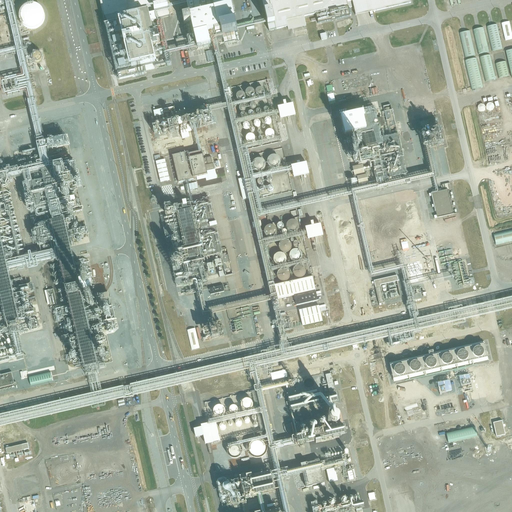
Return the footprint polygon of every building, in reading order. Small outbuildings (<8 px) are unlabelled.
[(68,161),(52,165),(48,151),(47,151),(38,110),(29,70),(35,69),(34,65),(38,64),(38,63),(39,62),(40,61),(41,60),(41,59),(41,58),(41,56),(40,55),(39,54),(37,54),(36,54),(35,55),(34,56),(33,57),(26,59),(24,50),(27,50),(31,48),(28,38),(22,39),(12,0),(0,0),(0,11),(5,11),(5,8),(2,9),(2,7),(6,6),(15,48),(0,51),(0,57),(17,54),(22,76),(21,76),(0,80),(0,85),(2,96),(3,96),(3,97),(4,97),(25,92),(25,91),(26,92),(28,101),(30,112),(39,149),(23,153),(23,156),(28,155),(28,157),(32,156),(32,158),(28,159),(30,168),(8,173),(6,165),(2,166),(2,165),(0,165),(0,320),(5,319),(6,324),(0,325),(0,328),(2,328),(3,330),(0,330),(0,338),(1,338),(0,336),(10,333),(10,336),(12,336),(13,336),(14,340),(9,341),(7,343),(0,344),(0,350),(15,347),(18,358),(25,356),(20,334),(28,332),(27,327),(29,327),(30,332),(37,330),(38,330),(38,329),(40,328),(38,320),(33,321),(32,319),(28,320),(28,318),(37,317),(36,309),(31,310),(27,294),(32,292),(32,293),(35,292),(33,283),(30,284),(30,285),(23,287),(22,281),(23,281),(22,279),(10,282),(8,273),(28,269),(28,270),(28,271),(29,271),(30,271),(38,269),(39,268),(39,267),(38,266),(60,261),(66,289),(61,291),(63,300),(68,299),(70,308),(55,311),(56,323),(65,322),(74,365),(83,363),(84,370),(85,370),(86,375),(88,375),(90,383),(90,384),(90,385),(92,394),(102,392),(100,382),(99,382),(99,381),(97,373),(99,372),(98,367),(99,367),(97,357),(100,356),(102,362),(107,360),(104,348),(106,347),(106,346),(108,346),(105,337),(102,338),(101,334),(104,334),(104,330),(102,331),(101,326),(90,329),(89,323),(102,320),(103,323),(115,320),(112,306),(110,306),(109,301),(111,300),(109,293),(97,296),(101,309),(86,312),(84,301),(94,299),(91,286),(81,288),(78,277),(87,275),(85,264),(76,266),(70,239),(88,235),(86,228),(70,232),(68,225),(76,222),(74,213),(84,211),(82,206),(77,207),(75,196),(64,199),(62,193),(69,191),(68,186),(75,185),(74,183),(80,181),(76,163),(69,165),(68,161)] [(99,0),(106,25),(119,81),(146,74),(145,68),(154,66),(154,68),(172,64),(162,19),(170,17),(166,0),(99,0)] [(229,0),(185,0),(189,16),(183,18),(184,25),(191,23),(194,36),(187,38),(189,44),(190,47),(192,47),(192,48),(197,47),(197,48),(213,45),(215,44),(215,43),(216,43),(224,41),(224,43),(236,40),(234,33),(237,33),(229,0)] [(268,0),(269,0),(262,2),(269,32),(288,27),(289,31),(306,27),(304,17),(316,15),(318,24),(349,17),(349,9),(353,8),(356,16),(411,4),(409,0),(268,0)] [(34,29),(38,27),(41,25),(43,22),(44,18),(44,15),(42,11),(40,9),(37,7),(34,6),(30,6),(27,7),(24,10),(22,13),(21,17),(21,21),(23,25),(26,27),(30,29),(34,29)] [(511,36),(509,22),(501,24),(505,41),(511,39),(511,36)] [(497,25),(486,28),(492,52),(502,50),(497,25)] [(483,28),(473,31),(478,55),(489,53),(483,28)] [(470,31),(459,34),(464,58),(475,56),(470,31)] [(0,426),(91,406),(92,409),(93,409),(105,407),(106,406),(105,406),(106,406),(105,403),(164,390),(180,386),(193,383),(248,371),(249,377),(250,376),(251,379),(252,379),(253,380),(254,379),(257,379),(257,376),(270,373),(270,372),(272,371),(271,368),(278,367),(277,364),(352,347),(451,324),(451,326),(452,326),(452,327),(465,324),(465,323),(466,323),(465,321),(511,309),(511,297),(463,309),(462,307),(461,307),(461,306),(448,310),(448,312),(419,319),(417,309),(415,301),(415,302),(413,295),(412,295),(410,288),(452,278),(452,276),(410,286),(402,252),(397,253),(400,267),(374,273),(373,268),(372,268),(363,230),(364,230),(365,230),(364,225),(363,225),(362,225),(357,203),(358,203),(357,198),(356,198),(355,195),(406,184),(406,186),(407,186),(410,185),(410,184),(432,179),(435,191),(438,190),(435,178),(436,178),(429,148),(443,145),(437,121),(434,121),(435,126),(429,127),(430,128),(424,130),(425,131),(422,132),(430,173),(430,174),(385,184),(384,180),(383,179),(377,181),(378,186),(323,199),(267,212),(265,211),(262,212),(255,181),(292,172),(291,168),(253,177),(247,149),(280,142),(280,138),(243,147),(238,125),(279,116),(279,112),(237,121),(235,112),(237,107),(271,99),(271,96),(232,105),(230,97),(229,97),(229,96),(231,95),(230,92),(228,93),(222,67),(216,43),(215,43),(215,44),(213,45),(218,68),(227,105),(209,109),(209,107),(177,114),(175,107),(153,112),(156,122),(155,122),(156,126),(152,127),(154,134),(163,132),(163,133),(163,134),(164,135),(165,135),(166,135),(167,134),(167,133),(167,132),(169,132),(170,134),(175,133),(174,131),(175,131),(176,131),(176,132),(177,132),(178,132),(178,131),(179,131),(179,130),(180,130),(180,129),(190,126),(193,126),(198,152),(201,151),(196,129),(212,125),(210,114),(228,109),(254,223),(259,222),(258,218),(260,218),(260,217),(323,203),(351,196),(370,277),(371,278),(401,271),(409,311),(410,320),(410,321),(349,335),(189,372),(177,375),(161,378),(102,392),(92,394),(0,415),(0,426)] [(211,51),(205,52),(207,64),(214,63),(211,51)] [(490,56),(480,58),(485,82),(496,80),(490,56)] [(483,88),(476,59),(465,61),(472,90),(483,88)] [(506,62),(495,65),(498,79),(509,77),(506,62)] [(151,87),(145,88),(147,96),(148,100),(154,99),(151,87)] [(264,94),(264,93),(264,92),(263,91),(263,90),(261,89),(260,89),(259,89),(257,90),(256,91),(256,92),(256,93),(256,95),(256,96),(257,97),(258,97),(259,98),(260,98),(261,97),(262,97),(263,96),(264,95),(264,94)] [(254,95),(254,94),(254,93),(254,91),(253,90),(251,90),(250,90),(249,90),(248,90),(247,91),(246,93),(246,94),(246,95),(247,96),(247,97),(248,98),(249,98),(250,98),(251,98),(252,98),(253,97),(254,96),(254,95)] [(245,99),(245,98),(245,96),(244,95),(243,94),(242,94),(241,93),(239,94),(238,94),(237,95),(237,96),(236,98),(237,99),(237,100),(238,101),(239,102),(240,102),(241,102),(242,102),(243,101),(244,101),(244,100),(245,99)] [(278,108),(279,112),(279,116),(280,119),(295,116),(293,105),(287,106),(285,102),(283,102),(284,107),(278,108)] [(379,108),(382,118),(384,125),(378,127),(381,139),(398,136),(391,105),(379,108)] [(360,163),(372,160),(377,181),(383,179),(384,180),(407,176),(398,136),(381,139),(378,127),(384,125),(382,118),(381,116),(380,117),(380,118),(376,119),(375,116),(373,116),(371,111),(340,117),(345,136),(358,132),(360,141),(351,143),(351,142),(350,141),(345,142),(348,159),(359,157),(360,163)] [(190,126),(180,129),(180,130),(182,140),(190,138),(188,133),(192,132),(190,126)] [(274,136),(274,135),(274,134),(274,133),(273,132),(272,131),(271,131),(270,130),(269,130),(268,131),(267,131),(266,132),(265,133),(265,134),(265,135),(265,136),(265,137),(266,138),(267,139),(268,139),(269,140),(270,140),(271,139),(272,139),(273,138),(274,138),(274,137),(274,136)] [(255,140),(255,139),(254,138),(254,137),(254,136),(253,136),(252,135),(251,135),(250,135),(249,135),(248,136),(247,136),(247,137),(246,138),(246,139),(246,140),(246,141),(246,142),(247,143),(248,144),(249,144),(250,144),(251,144),(252,144),(253,143),(254,142),(254,141),(255,140)] [(63,140),(64,144),(68,144),(67,136),(58,136),(58,141),(63,140)] [(188,153),(172,156),(178,184),(186,182),(188,181),(192,180),(192,181),(197,181),(196,178),(207,175),(207,172),(214,170),(213,164),(212,164),(211,158),(204,159),(202,151),(201,151),(198,152),(188,154),(188,153)] [(280,164),(280,163),(280,161),(279,159),(278,158),(277,157),(276,156),(274,156),(273,156),(272,157),(271,157),(270,158),(269,159),(268,160),(268,161),(267,163),(267,164),(268,165),(268,166),(269,167),(270,168),(271,169),(272,169),(273,169),(275,169),(276,169),(277,168),(278,168),(279,167),(280,165),(280,164)] [(156,163),(161,183),(170,181),(165,160),(156,163)] [(265,167),(265,166),(265,164),(265,163),(264,162),(263,161),(262,160),(261,160),(259,160),(258,160),(257,160),(256,161),(255,161),(254,162),(253,163),(253,165),(252,166),(253,167),(253,168),(253,169),(254,170),(255,171),(256,172),(257,172),(259,173),(260,173),(261,172),(262,172),(263,171),(264,170),(265,169),(265,167)] [(291,168),(292,172),(294,178),(309,175),(306,163),(300,165),(299,162),(297,162),(297,165),(291,167),(291,168)] [(352,168),(354,176),(364,174),(362,165),(352,168)] [(366,175),(357,177),(359,185),(368,183),(366,175)] [(153,176),(146,178),(149,189),(156,187),(153,176)] [(243,200),(247,199),(243,178),(238,179),(243,200)] [(294,241),(293,240),(307,237),(306,232),(263,241),(260,227),(255,228),(271,297),(206,311),(203,297),(204,297),(203,294),(210,292),(210,291),(203,292),(201,282),(202,282),(203,286),(208,284),(202,261),(205,260),(204,258),(212,256),(214,262),(205,264),(208,278),(218,275),(219,279),(225,278),(223,273),(222,273),(221,268),(219,269),(218,268),(224,267),(226,276),(232,274),(226,249),(222,250),(211,200),(203,202),(203,201),(193,203),(188,181),(186,182),(191,204),(190,204),(189,200),(186,201),(186,202),(182,203),(183,206),(182,206),(182,210),(179,211),(178,206),(159,211),(163,227),(166,241),(171,239),(176,260),(171,262),(177,288),(187,285),(188,287),(195,285),(196,290),(186,292),(186,293),(184,293),(185,296),(193,294),(193,296),(198,295),(203,317),(208,316),(210,325),(216,323),(213,315),(272,302),(276,323),(275,323),(277,330),(277,329),(280,340),(283,350),(288,348),(286,339),(283,328),(285,328),(283,321),(282,322),(279,306),(278,300),(277,300),(274,286),(270,272),(281,270),(280,271),(279,272),(278,273),(277,274),(277,276),(277,277),(278,279),(278,280),(279,281),(280,282),(281,282),(283,283),(284,283),(286,282),(288,281),(289,279),(290,278),(290,277),(290,275),(290,274),(289,273),(288,272),(288,271),(286,270),(285,270),(284,269),(296,267),(295,267),(294,268),(294,269),(293,270),(293,272),(293,273),(293,274),(294,276),(294,277),(295,278),(296,278),(298,279),(299,279),(300,279),(302,279),(304,278),(304,277),(305,276),(306,275),(306,273),(306,272),(306,271),(305,270),(305,269),(304,268),(303,267),(302,266),(300,266),(309,264),(308,260),(299,262),(300,261),(301,260),(302,259),(302,258),(302,257),(302,255),(302,254),(301,253),(300,252),(299,251),(299,248),(300,247),(300,246),(300,245),(299,244),(299,243),(298,243),(297,243),(296,243),(295,243),(294,242),(294,241)] [(444,185),(446,191),(441,192),(441,190),(438,190),(435,191),(432,192),(432,194),(431,194),(437,219),(453,215),(448,190),(449,190),(447,185),(444,185)] [(292,234),(294,233),(296,233),(298,231),(299,230),(299,228),(299,226),(298,224),(296,222),(294,222),(292,221),(290,222),(288,223),(287,225),(287,227),(287,229),(287,231),(289,232),(290,233),(292,234)] [(307,237),(308,240),(323,236),(320,225),(314,226),(313,222),(311,223),(311,227),(305,228),(306,232),(307,237)] [(270,239),(272,238),(274,238),(275,236),(276,234),(277,232),(276,230),(275,229),(274,227),(272,227),(270,226),(268,227),(266,228),(265,230),(264,232),(264,234),(265,236),(266,237),(268,238),(270,239)] [(511,231),(493,235),(495,246),(511,242),(511,231)] [(454,275),(455,282),(456,282),(457,286),(463,285),(460,273),(454,275)] [(373,281),(379,305),(384,303),(380,286),(398,282),(397,276),(373,281)] [(274,286),(277,300),(278,300),(315,291),(312,278),(274,286)] [(210,291),(210,292),(211,295),(224,292),(223,286),(209,289),(210,291)] [(51,309),(57,307),(53,290),(47,291),(45,291),(48,305),(50,305),(51,309)] [(302,326),(322,322),(319,305),(314,306),(314,305),(304,308),(304,310),(299,311),(302,326)] [(330,310),(332,319),(339,317),(337,308),(330,310)] [(228,323),(230,334),(242,332),(240,321),(228,323)] [(205,335),(203,336),(203,337),(201,338),(203,344),(210,342),(209,339),(225,336),(224,330),(223,330),(222,322),(216,323),(210,325),(203,326),(205,335)] [(192,351),(199,349),(195,329),(187,331),(192,351)] [(389,364),(394,382),(488,361),(484,342),(389,364)] [(0,388),(14,385),(15,386),(17,386),(16,383),(14,383),(12,373),(0,375),(0,388)] [(325,376),(329,392),(335,391),(331,374),(325,376)] [(29,377),(30,386),(52,384),(51,375),(29,377)] [(469,375),(459,378),(461,386),(471,384),(469,375)] [(361,511),(363,511),(358,491),(311,501),(313,511),(288,511),(281,477),(303,472),(306,487),(312,486),(320,484),(324,483),(322,471),(326,470),(329,482),(338,480),(335,470),(340,469),(343,479),(354,477),(348,448),(324,454),(326,465),(320,466),(319,460),(315,461),(301,464),(302,468),(286,472),(286,471),(280,472),(275,450),(284,448),(283,447),(297,444),(297,445),(305,443),(315,441),(316,443),(321,442),(321,441),(346,435),(340,411),(295,423),(292,412),(338,402),(336,392),(318,396),(316,388),(287,394),(289,401),(286,402),(287,405),(289,405),(291,410),(290,410),(295,431),(293,431),(294,437),(294,436),(293,437),(292,437),(292,438),(293,440),(274,444),(262,392),(289,386),(289,387),(295,386),(294,381),(288,382),(289,383),(262,389),(261,389),(264,388),(264,385),(260,386),(259,381),(258,381),(257,379),(254,379),(256,391),(252,392),(253,398),(245,399),(218,406),(216,406),(215,407),(214,409),(214,411),(214,412),(214,415),(215,419),(216,422),(217,425),(219,425),(220,428),(220,429),(221,430),(223,431),(224,430),(227,453),(228,456),(230,457),(232,458),(234,459),(236,459),(260,458),(271,455),(275,472),(271,473),(271,472),(252,477),(251,474),(246,475),(246,478),(241,479),(230,481),(229,478),(216,481),(222,507),(231,505),(234,506),(238,506),(237,504),(251,501),(250,497),(257,495),(260,511),(259,511),(280,511),(280,510),(271,511),(265,511),(262,494),(275,491),(275,489),(279,489),(284,511),(361,511)] [(450,381),(437,384),(439,394),(452,391),(450,381)] [(502,421),(493,423),(496,437),(505,435),(502,421)] [(204,424),(201,425),(205,444),(208,444),(220,441),(217,425),(216,422),(204,424)] [(109,424),(56,436),(58,447),(111,434),(109,424)] [(446,433),(448,444),(477,438),(475,428),(446,433)] [(6,449),(7,454),(29,449),(28,444),(6,449)] [(370,511),(371,511),(378,511),(376,503),(369,504),(370,511)]
